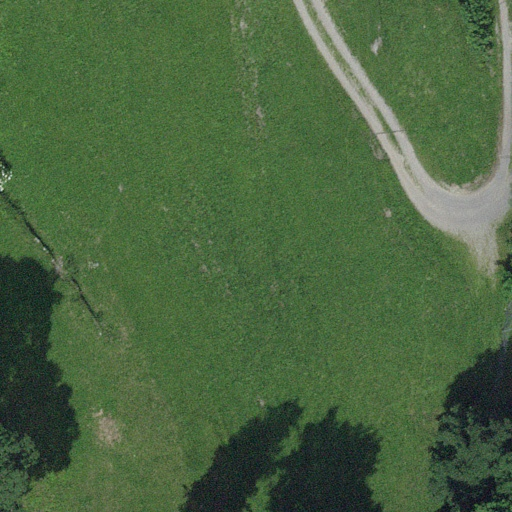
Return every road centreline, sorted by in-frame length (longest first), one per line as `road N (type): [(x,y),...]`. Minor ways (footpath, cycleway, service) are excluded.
road 1 (track): [(308,0),(414,184),(444,213),(473,219),(493,211),(510,182),(511,150)]
road 2 (track): [(473,219),(491,262),(491,302),(453,511)]
